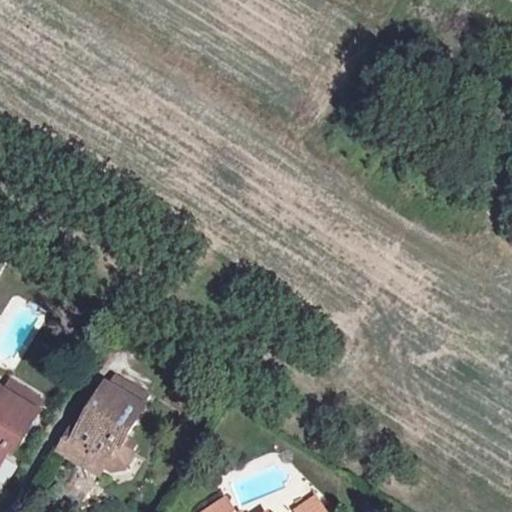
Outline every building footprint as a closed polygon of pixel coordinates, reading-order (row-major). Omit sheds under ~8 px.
[(511,118),(502,113),(482,150),(495,158),(511,127),(511,118)] [(114,377),(108,387),(143,408),(149,398),(114,377)] [(8,382),(2,392),(38,414),(43,404),(8,382)] [(76,426),(60,450),(99,473),(103,466),(111,471),(123,469),(133,452),(121,445),(124,438),(143,408),(108,387),(85,424),(82,429),(76,426)] [(0,463),(10,448),(15,451),(38,414),(2,392),(0,394),(0,463)] [(79,421),(76,426),(82,429),(85,424),(79,421)] [(137,446),(124,438),(121,445),(133,452),(137,446)] [(227,500),(208,511),(324,511),(322,508),(316,511),(231,511),(234,510),(227,500)] [(298,511),(316,511),(322,508),(317,500),(298,511)]
